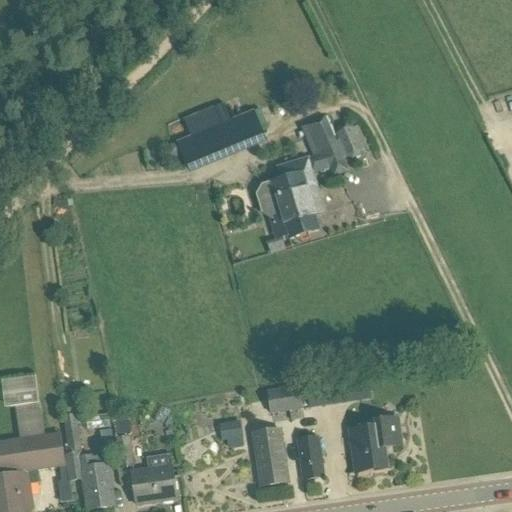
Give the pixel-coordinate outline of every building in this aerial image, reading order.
[(253,113),(204,133),(217,165),(266,145),(264,138),(253,113)] [(326,117),(312,124),(321,144),(309,147),(313,158),(319,174),(347,164),(326,117)] [(336,134),(350,163),(367,154),(354,126),(336,134)] [(263,188),(259,197),(264,214),(270,218),(273,219),(282,216),(288,236),(290,241),(319,232),(315,218),(302,175),(282,181),(272,184),(273,185),(263,188)] [(267,394),(271,415),(302,410),(299,389),(267,394)] [(62,417),(70,456),(83,453),(76,415),(62,417)] [(236,418),(216,426),(222,443),(242,436),(236,418)] [(380,424),(381,429),(349,434),(355,475),(386,470),(384,455),(387,454),(389,449),(401,447),(397,421),(380,424)] [(281,431),(253,435),(260,488),(288,484),(281,431)] [(59,436),(2,444),(11,511),(25,511),(33,511),(29,486),(40,485),(38,472),(64,468),(59,436)] [(128,439),(116,440),(120,470),(133,468),(128,439)] [(296,442),(302,482),(324,479),(318,439),(296,442)] [(0,511),(11,511),(2,444),(0,444),(0,511)] [(114,507),(108,468),(106,457),(81,461),(80,456),(66,458),(70,482),(83,480),(88,511),(114,507)] [(131,474),(137,507),(138,507),(138,505),(155,502),(155,504),(176,501),(171,468),(131,474)]
